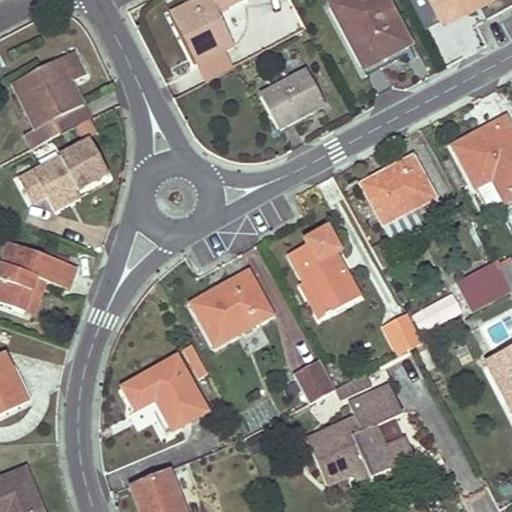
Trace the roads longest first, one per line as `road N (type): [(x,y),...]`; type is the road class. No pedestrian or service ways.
road 1 (residential): [(210,198),(275,181),(511,56)]
road 2 (residential): [(155,226),(126,269),(84,377),(77,426),(95,511)]
road 3 (residential): [(94,0),(153,117),(165,164)]
